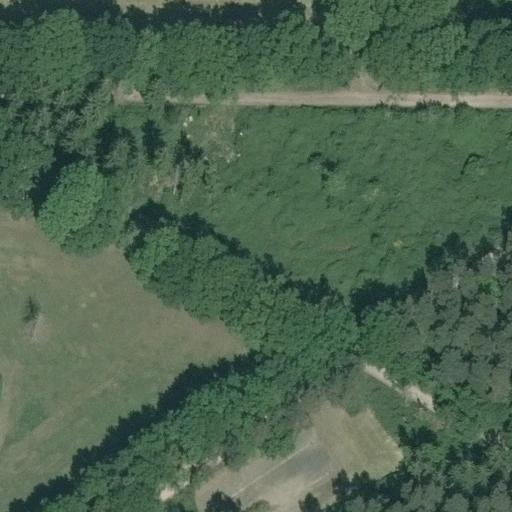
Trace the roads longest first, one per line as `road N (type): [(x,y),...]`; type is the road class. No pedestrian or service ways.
road 1 (track): [(511,447),(0,150)]
road 2 (track): [(0,78),(149,72),(392,84),(481,110),(511,98)]
road 3 (track): [(193,511),(511,276)]
